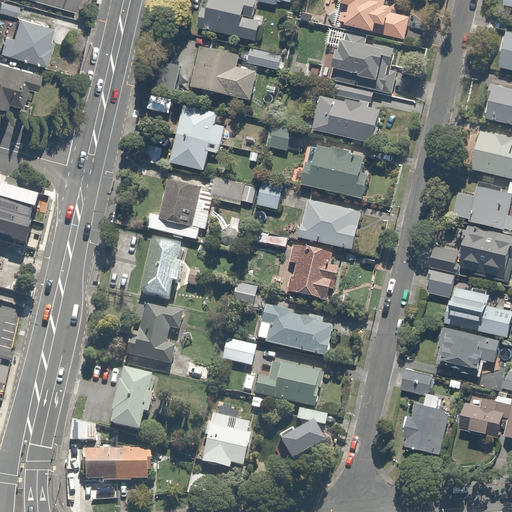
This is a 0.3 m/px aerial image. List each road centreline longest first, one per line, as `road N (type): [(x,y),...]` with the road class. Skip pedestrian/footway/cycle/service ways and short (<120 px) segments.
road 1 (residential): [(349,511),(463,0)]
road 2 (secondary): [(40,383),(86,171)]
road 3 (secondary): [(86,171),(126,0)]
road 4 (residential): [(349,511),(511,498)]
road 5 (secondary): [(40,383),(40,511)]
road 6 (secondary): [(0,503),(13,436),(40,383)]
